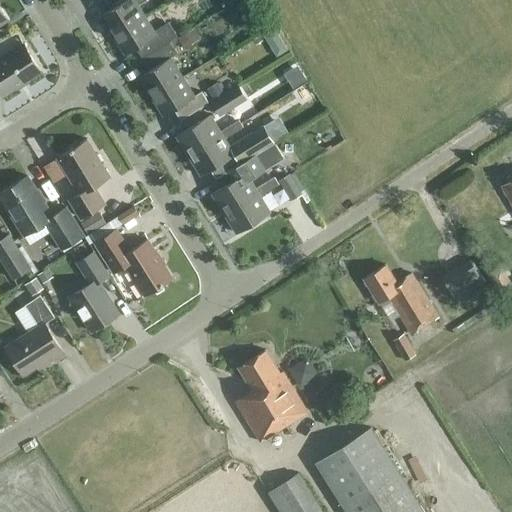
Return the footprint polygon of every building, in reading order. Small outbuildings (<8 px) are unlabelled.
[(105,0),(111,10),(101,16),(113,35),(144,16),(138,5),(146,0),(105,0)] [(244,0),(237,4),(242,12),(250,8),(245,0),(244,0)] [(153,30),(144,16),(113,35),(125,55),(135,48),(142,59),(170,42),(176,38),(166,22),(153,30)] [(149,70),(139,77),(151,96),(182,77),(170,57),(177,53),(170,42),(142,59),(149,70)] [(41,72),(24,45),(0,59),(0,92),(3,97),(41,72)] [(182,77),(151,96),(163,116),(173,110),(180,120),(208,103),(201,91),(194,95),(182,77)] [(218,82),(206,89),(212,100),(224,92),(218,82)] [(219,117),(247,100),(238,84),(224,92),(212,100),(210,101),(219,117)] [(222,135),(220,131),(210,115),(176,136),(188,156),(222,135)] [(229,125),(220,131),(222,135),(188,156),(200,175),(209,170),(214,179),(288,133),(278,116),(229,146),(224,138),(243,126),(238,119),(229,125)] [(80,144),(58,158),(42,168),(52,183),(67,173),(80,193),(70,200),(81,218),(104,204),(93,186),(109,177),(91,147),(92,146),(87,139),(79,144),(80,144)] [(225,186),(212,194),(224,213),(258,192),(256,189),(250,179),(281,160),(271,144),(214,179),(215,179),(219,177),(225,186)] [(289,173),(284,176),(277,181),(290,201),(302,194),(289,173)] [(67,209),(53,217),(28,176),(0,193),(0,196),(24,235),(46,222),(63,249),(84,236),(67,209)] [(258,192),(224,213),(236,233),(270,212),(260,196),(279,184),(274,177),(256,189),(258,192)] [(511,179),(501,186),(511,204),(511,179)] [(80,223),(86,234),(104,223),(98,212),(80,223)] [(172,278),(148,239),(130,251),(116,229),(94,243),(113,272),(125,265),(144,296),(172,278)] [(9,235),(0,240),(0,261),(11,280),(24,272),(28,278),(34,274),(33,274),(37,271),(21,246),(17,249),(9,235)] [(91,331),(119,314),(99,282),(108,276),(92,252),(76,262),(89,283),(69,296),(91,331)] [(454,300),(471,290),(483,283),(469,259),(440,276),(454,300)] [(385,265),(363,278),(379,304),(389,298),(411,334),(438,318),(411,274),(397,283),(385,265)] [(511,296),(511,284),(501,266),(486,275),(503,302),(511,296)] [(23,285),(30,296),(42,289),(35,277),(23,285)] [(471,290),(454,300),(457,305),(474,295),(471,290)] [(38,368),(63,352),(44,323),(54,317),(40,295),(25,305),(38,325),(5,347),(23,374),(36,366),(38,368)] [(392,341),(404,362),(416,355),(404,334),(392,341)] [(280,373),(265,350),(238,367),(252,390),(235,401),(260,442),(308,412),(283,371),(280,373)] [(423,511),(371,428),(315,462),(346,511),(423,511)] [(321,511),(298,474),(268,492),(280,511),(321,511)]
